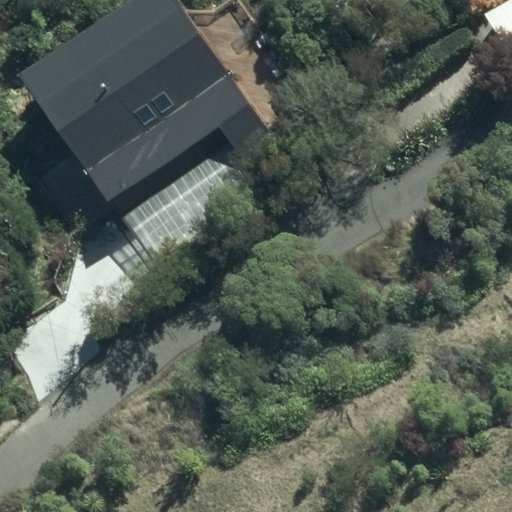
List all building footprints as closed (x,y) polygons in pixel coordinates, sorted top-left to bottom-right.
[(311,0),(334,37),(390,3),(397,15),(421,0),(311,0)] [(511,9),(484,28),(511,69),(511,9)] [(137,15),(19,100),(115,222),(223,144),(252,184),(283,161),(183,23),(157,42),(137,15)] [(324,511),(341,500),(289,426),(219,475),(244,511),(324,511)] [(511,511),(511,464),(446,482),(447,487),(374,506),(376,511),(511,511)]
